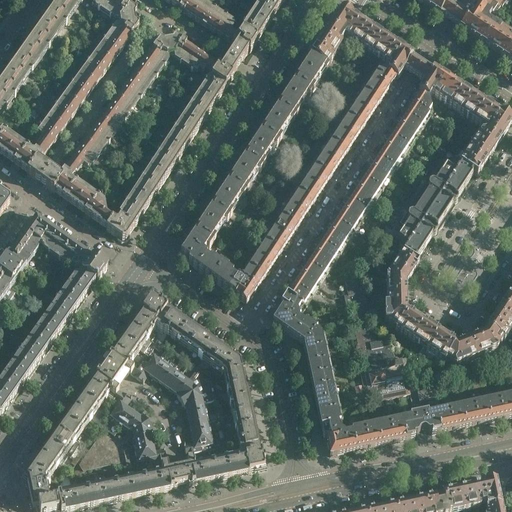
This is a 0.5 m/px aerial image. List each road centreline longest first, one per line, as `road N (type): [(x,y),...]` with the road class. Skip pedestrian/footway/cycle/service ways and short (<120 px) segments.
road 1 (residential): [(243,338),(436,44)]
road 2 (residential): [(511,152),(424,288),(428,304),(462,323),(478,315),(511,265)]
road 3 (residential): [(31,198),(163,17)]
road 4 (tertiary): [(132,267),(18,436)]
road 5 (residential): [(299,485),(270,367),(243,338)]
road 6 (residential): [(117,382),(168,430),(185,510)]
road 7 (tertiary): [(180,207),(262,81)]
road 8 (secondary): [(427,466),(299,485)]
road 9 (secondary): [(302,495),(427,466)]
road 10 (residential): [(132,267),(31,198)]
